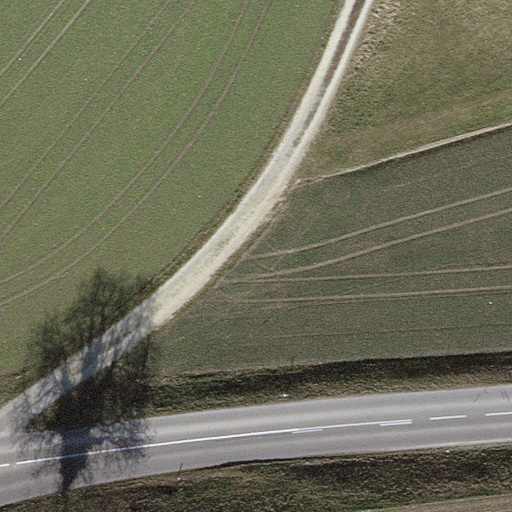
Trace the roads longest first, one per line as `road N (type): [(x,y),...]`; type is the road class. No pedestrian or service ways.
road 1 (track): [(363,0),(324,97),(257,211),(158,317),(0,432)]
road 2 (primary): [(0,479),(225,429),(511,412)]
